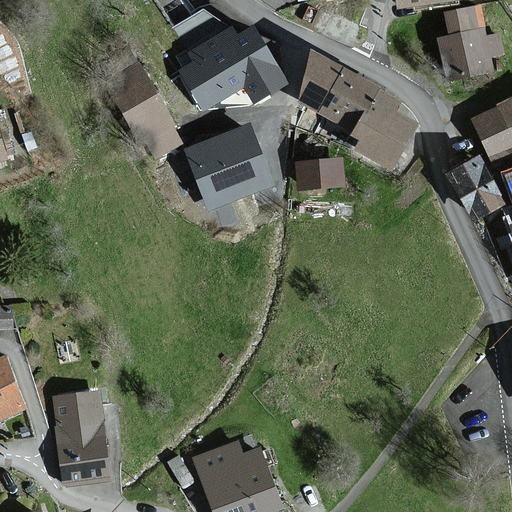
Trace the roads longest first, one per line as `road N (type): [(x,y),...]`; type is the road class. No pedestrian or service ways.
road 1 (tertiary): [(511,385),(505,342),(443,188),(426,114),(371,70)]
road 2 (tertiary): [(371,70),(233,0)]
road 3 (residential): [(110,511),(65,491),(31,460),(0,453)]
